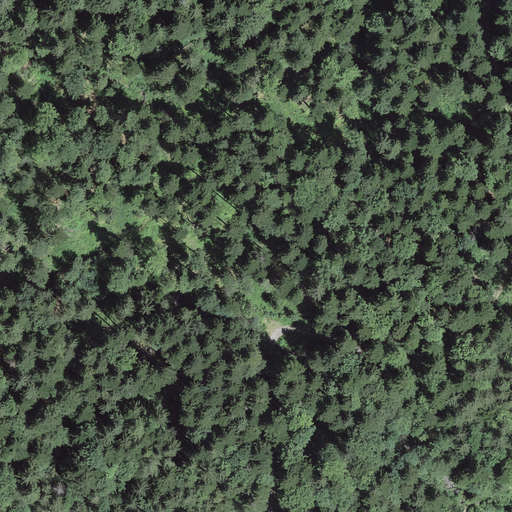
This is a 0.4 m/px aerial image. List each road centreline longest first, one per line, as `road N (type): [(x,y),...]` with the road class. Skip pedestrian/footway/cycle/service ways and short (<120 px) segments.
road 1 (track): [(511,233),(476,305),(417,351),(387,353),(280,322),(265,328),(257,342),(262,479),(259,497),(242,511)]
road 2 (track): [(486,0),(511,122)]
